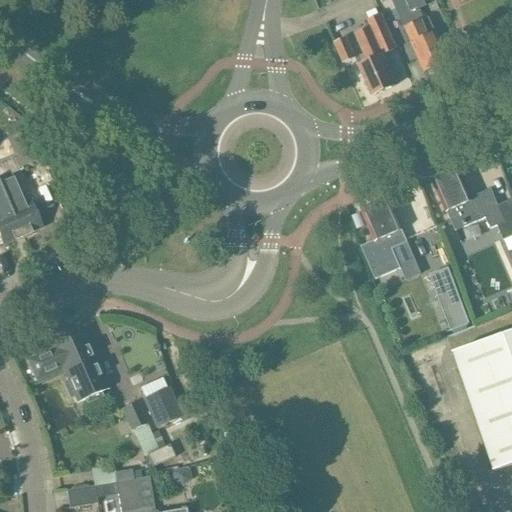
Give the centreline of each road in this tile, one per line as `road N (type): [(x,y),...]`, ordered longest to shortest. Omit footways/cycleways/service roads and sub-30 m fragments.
road 1 (tertiary): [(303,176),(363,163),(511,101)]
road 2 (tertiary): [(511,77),(378,133),(301,128)]
road 3 (tertiary): [(46,71),(125,137),(215,182)]
road 4 (tertiary): [(0,315),(103,280),(179,292)]
road 5 (tertiary): [(179,292),(211,312),(251,293),(265,268),(279,200)]
road 6 (tertiary): [(212,130),(146,123),(46,71)]
road 7 (residential): [(35,511),(24,442),(0,376)]
road 8 (tertiary): [(232,198),(236,253),(228,278),(215,289),(179,292)]
